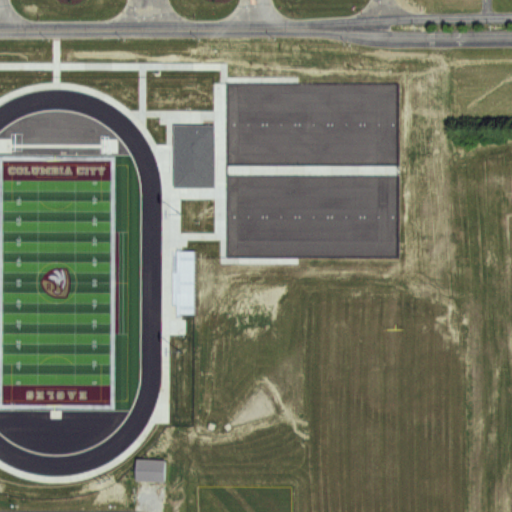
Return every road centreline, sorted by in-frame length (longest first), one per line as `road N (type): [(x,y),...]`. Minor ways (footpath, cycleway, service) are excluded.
road 1 (residential): [(331,24),(0,27)]
road 2 (residential): [(331,24),(376,35),(511,35)]
road 3 (residential): [(511,14),(331,24)]
